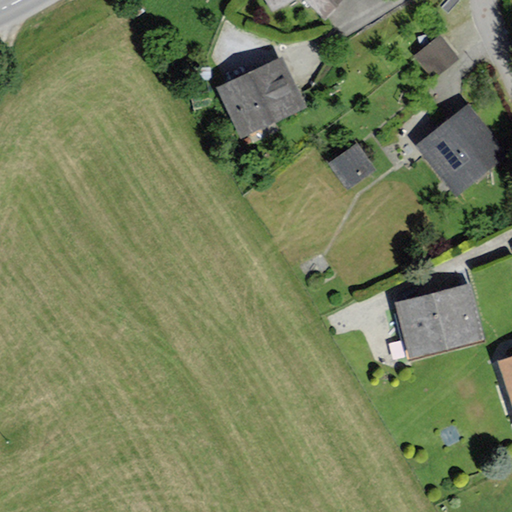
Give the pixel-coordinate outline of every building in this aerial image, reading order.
[(262,0),(266,9),(286,0),(262,0)] [(431,33),(413,53),(437,74),(455,54),(431,33)] [(284,41),(215,68),(243,139),(311,112),(284,41)] [(463,95),(413,135),(454,187),(504,147),(463,95)] [(355,141),(326,155),(343,189),(372,174),(355,141)] [(467,280),(397,298),(412,353),(481,334),(467,280)] [(511,352),(492,359),(511,417),(511,352)]
